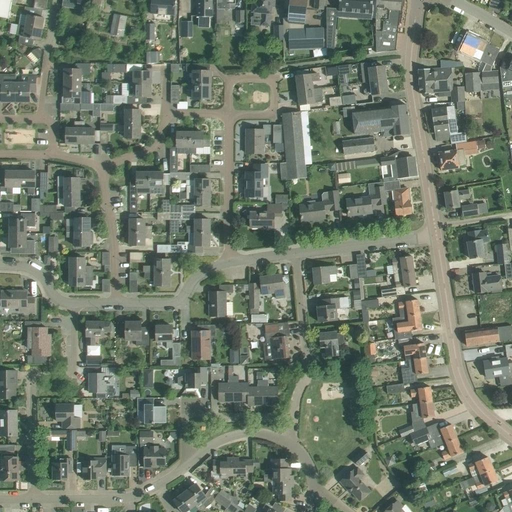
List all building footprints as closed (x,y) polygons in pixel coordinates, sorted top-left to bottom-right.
[(0,0),(0,17),(9,19),(12,4),(16,5),(16,0),(0,0)] [(35,0),(34,8),(46,10),(47,0),(35,0)] [(152,0),(151,14),(174,16),(175,0),(152,0)] [(197,0),(198,16),(213,17),(212,0),(197,0)] [(217,0),(218,24),(224,24),(225,9),(234,9),(236,8),(235,0),(217,0)] [(254,3),(253,12),(256,12),(255,18),(262,18),(261,25),(270,26),(271,13),(274,14),(275,8),(272,7),(272,0),(256,0),(256,3),(254,3)] [(290,18),(289,21),(304,22),(305,23),(307,0),(290,0),(290,10),(290,18)] [(315,0),(315,9),(324,10),(324,0),(315,0)] [(339,0),(339,11),(372,14),(373,0),(339,0)] [(377,0),(376,14),(376,16),(399,19),(401,0),(377,0)] [(500,0),(492,0),(489,9),(500,14),(504,1),(500,0)] [(28,16),(26,26),(43,29),(45,18),(29,15),(30,7),(25,7),(24,15),(28,16)] [(236,23),(244,23),(244,11),(236,11),(236,23)] [(110,35),(123,37),(127,17),(114,15),(110,35)] [(399,19),(376,16),(376,30),(377,30),(376,44),(377,47),(376,53),(396,50),(399,19)] [(181,22),(181,37),(191,37),(191,22),(181,22)] [(26,26),(19,25),(17,35),(20,36),(19,43),(33,46),(35,39),(41,40),(43,29),(26,26)] [(146,40),(154,40),(154,25),(146,25),(146,40)] [(284,25),(274,26),(275,41),(284,41),(284,25)] [(336,28),(327,27),(327,48),(327,52),(334,53),(336,28)] [(324,28),(289,29),(290,50),(313,49),(324,49),(324,48),(324,28)] [(87,31),(76,29),(74,45),(85,47),(87,31)] [(460,51),(481,61),(489,45),(468,35),(460,51)] [(482,72),(480,73),(481,82),(481,84),(499,82),(498,71),(491,72),(492,67),(500,50),(489,45),(481,61),(486,63),(482,72)] [(36,47),(26,56),(33,64),(43,54),(36,47)] [(324,49),(313,49),(314,58),(327,56),(327,52),(327,48),(324,48),(324,49)] [(149,52),(150,62),(158,62),(157,52),(149,52)] [(503,89),(511,86),(511,61),(511,62),(505,59),(500,68),(503,89)] [(369,62),(361,64),(363,83),(371,82),(386,80),(384,66),(370,68),(369,62)] [(65,70),(65,84),(81,84),(81,76),(91,76),(91,64),(76,64),(76,70),(65,70)] [(113,73),(127,73),(127,64),(113,64),(113,73)] [(189,85),(211,85),(211,71),(200,71),(201,64),(187,64),(186,71),(194,71),(194,79),(188,79),(188,85),(189,85)] [(351,64),(338,66),(340,75),(353,73),(351,64)] [(340,75),(338,66),(326,68),(327,76),(340,75)] [(452,68),(419,70),(419,82),(443,81),(443,83),(453,83),(453,81),(452,68)] [(134,78),(134,84),(151,84),(151,72),(130,72),(130,78),(134,78)] [(480,73),(465,73),(466,83),(481,82),(480,73)] [(0,91),(3,92),(3,102),(16,102),(16,84),(16,74),(0,74),(0,91)] [(22,84),(16,84),(16,102),(30,102),(30,92),(36,92),(36,74),(22,74),(22,84)] [(297,77),(298,91),(314,89),(313,81),(320,80),(319,74),(297,77)] [(372,89),(364,90),(365,95),(373,94),(373,95),(388,93),(386,80),(371,82),(372,89)] [(443,81),(419,82),(420,94),(452,92),(452,103),(457,102),(464,102),(465,102),(464,87),(460,87),(453,88),(453,83),(443,83),(443,81)] [(481,82),(466,83),(466,92),(481,92),(481,90),(481,84),(481,82)] [(81,84),(65,84),(65,98),(76,98),(76,104),(91,104),(91,92),(81,92),(81,84)] [(134,84),(123,84),(122,96),(127,96),(151,97),(151,84),(134,84)] [(211,85),(189,85),(189,91),(193,91),(193,99),(211,99),(211,85)] [(171,104),(179,104),(179,86),(171,86),(171,104)] [(314,89),(298,91),(300,105),(315,103),(315,102),(322,101),(322,95),(315,96),(314,89)] [(355,95),(342,96),(343,105),(356,103),(355,95)] [(114,104),(127,104),(127,96),(122,96),(114,96),(114,104)] [(343,105),(342,96),(329,98),(330,106),(343,105)] [(355,134),(393,130),(393,136),(410,134),(407,105),(355,111),(354,107),(344,108),(345,117),(353,116),(355,134)] [(447,108),(432,110),(436,141),(451,139),(452,144),(456,144),(462,143),(467,142),(466,132),(458,133),(456,118),(449,119),(447,108)] [(126,124),(141,124),(141,110),(126,110),(126,124)] [(300,113),(283,114),(288,162),(288,167),(305,165),(300,113)] [(67,144),(81,144),(81,129),(81,122),(75,122),(75,129),(67,129),(67,144)] [(81,129),(81,144),(95,144),(95,129),(87,129),(87,122),(81,122),(81,129)] [(126,138),(141,138),(141,124),(126,124),(126,138)] [(247,154),(263,154),(263,135),(271,135),(271,125),(264,125),(264,130),(247,130),(247,154)] [(274,143),(282,143),(282,125),(274,125),(274,143)] [(191,133),(177,133),(177,154),(190,154),(191,133)] [(204,133),(191,133),(190,154),(197,154),(197,147),(204,147),(204,133)] [(342,141),(344,155),(376,151),(374,138),(342,141)] [(485,140),(477,141),(478,149),(486,148),(485,140)] [(457,150),(439,153),(442,170),(459,168),(459,165),(466,164),(464,150),(477,148),(476,141),(468,142),(467,142),(456,144),(457,150)] [(392,165),(393,178),(417,175),(415,157),(402,159),(401,151),(388,157),(382,158),(383,166),(392,165)] [(246,197),(263,197),(263,175),(267,175),(267,165),(255,165),(255,173),(247,173),(246,197)] [(305,165),(288,167),(289,180),(306,178),(305,165)] [(288,167),(281,168),(282,181),(289,180),(288,167)] [(1,187),(1,192),(7,192),(7,194),(13,194),(13,187),(21,187),(21,172),(6,172),(5,187),(3,187),(1,187)] [(35,172),(21,172),(21,187),(28,187),(28,194),(34,194),(34,187),(35,187),(35,172)] [(170,172),(170,180),(183,180),(183,173),(178,173),(170,172)] [(137,194),(150,194),(150,173),(137,173),(137,194)] [(150,173),(150,194),(164,194),(164,173),(150,173)] [(58,187),(58,193),(65,193),(80,192),(80,178),(65,179),(65,187),(58,187)] [(187,186),(187,193),(210,193),(210,179),(198,179),(195,179),(195,181),(195,186),(187,186)] [(384,182),(384,187),(385,191),(394,190),(396,203),(395,203),(397,215),(412,214),(409,189),(401,189),(400,181),(384,182)] [(386,204),(385,191),(384,187),(376,188),(377,195),(370,196),(370,197),(347,200),(349,216),(372,213),(371,204),(378,203),(378,205),(386,204)] [(470,198),(469,190),(457,192),(457,191),(445,193),(448,209),(460,207),(459,200),(470,198)] [(308,205),(300,206),(302,221),(325,219),(324,210),(331,209),(331,211),(340,210),(338,191),(329,192),(330,201),(323,202),(323,203),(316,204),(316,201),(308,202),(308,205)] [(65,193),(58,193),(58,199),(65,199),(65,207),(80,206),(80,192),(65,193)] [(187,193),(187,199),(195,199),(195,206),(196,206),(210,206),(210,193),(187,193)] [(40,212),(40,205),(40,199),(32,198),(31,212),(40,212)] [(1,211),(14,212),(14,203),(1,203),(1,211)] [(480,204),(481,214),(489,212),(487,203),(480,204)] [(477,204),(462,207),(464,217),(478,214),(477,204)] [(251,227),(274,227),(274,217),(282,217),(282,205),(268,205),(268,213),(251,213),(251,227)] [(158,220),(171,220),(171,212),(163,212),(158,212),(158,220)] [(171,212),(171,220),(183,220),(183,212),(171,212)] [(10,233),(26,234),(26,227),(35,227),(35,214),(21,214),(21,220),(10,219),(10,233)] [(67,220),(67,232),(90,232),(90,218),(75,218),(75,220),(67,220)] [(130,219),(130,233),(152,233),(152,227),(145,227),(145,219),(130,219)] [(187,233),(196,233),(210,233),(210,220),(196,220),(196,226),(187,226),(187,233)] [(485,256),(483,243),(489,241),(487,230),(481,231),(481,230),(468,233),(470,242),(468,242),(471,259),(485,256)] [(94,232),(90,232),(67,232),(67,238),(75,238),(75,246),(90,246),(90,241),(93,241),(94,232)] [(10,248),(21,248),(21,254),(35,254),(35,241),(26,241),(26,234),(10,233),(10,248)] [(152,233),(130,233),(130,246),(145,246),(145,239),(152,239),(152,233)] [(210,233),(196,233),(196,246),(189,246),(189,253),(203,253),(203,246),(210,246),(210,233)] [(49,237),(49,253),(59,253),(59,237),(49,237)] [(509,243),(497,245),(499,264),(511,263),(511,256),(509,243)] [(392,259),(394,274),(414,271),(412,256),(392,259)] [(70,258),(70,272),(93,272),(93,266),(85,266),(85,258),(70,258)] [(144,267),(144,272),(145,272),(170,273),(170,260),(156,259),(155,267),(144,267)] [(366,263),(357,264),(359,278),(362,278),(375,277),(375,270),(367,271),(366,263)] [(359,278),(357,264),(350,265),(351,279),(359,278)] [(336,266),(314,269),(315,284),(329,283),(329,274),(336,273),(336,266)] [(414,271),(394,274),(396,288),(405,287),(416,286),(414,271)] [(93,272),(70,272),(70,286),(85,286),(85,278),(93,278),(93,272)] [(170,273),(145,272),(145,279),(155,279),(155,286),(170,286),(170,273)] [(473,274),(475,293),(488,291),(501,289),(500,276),(486,278),(485,273),(473,274)] [(282,275),(261,278),(262,284),(263,294),(275,293),(284,291),(282,275)] [(258,284),(250,284),(251,309),(260,309),(260,295),(259,295),(259,284),(258,284)] [(220,292),(210,292),(210,317),(225,316),(225,294),(234,293),(234,285),(220,285),(220,292)] [(393,288),(393,289),(394,296),(406,294),(405,287),(396,288),(393,288)] [(381,290),(382,297),(394,296),(393,289),(381,290)] [(21,313),(35,313),(35,298),(27,298),(27,292),(2,292),(2,307),(21,307),(21,313)] [(318,307),(319,322),(338,320),(337,309),(349,308),(348,298),(340,299),(340,298),(322,300),(322,307),(318,307)] [(361,301),(362,310),(379,308),(379,300),(361,301)] [(401,317),(409,316),(420,315),(418,300),(407,301),(407,302),(399,303),(400,309),(401,317)] [(420,315),(409,316),(401,317),(392,318),(395,340),(398,340),(412,338),(411,331),(423,330),(420,315)] [(41,322),(24,322),(24,331),(28,331),(28,348),(33,349),(33,356),(28,356),(28,365),(51,365),(51,335),(47,335),(47,328),(41,328),(41,322)] [(87,356),(99,356),(99,345),(95,345),(95,337),(104,337),(104,332),(111,332),(111,322),(87,322),(87,337),(87,356)] [(126,322),(126,340),(142,340),(142,346),(149,346),(149,327),(142,327),(142,322),(126,322)] [(157,326),(157,342),(167,342),(167,348),(173,348),(173,356),(181,356),(181,343),(173,343),(172,326),(164,326),(164,324),(157,324),(157,326)] [(289,324),(264,324),(266,339),(267,343),(267,345),(265,346),(266,360),(290,358),(287,337),(290,337),(289,324)] [(475,331),(465,332),(467,346),(511,339),(511,327),(511,326),(475,331)] [(210,331),(193,332),(193,360),(211,359),(210,331)] [(341,344),(344,341),(344,335),(341,332),(320,334),(321,348),(326,347),(327,357),(339,356),(338,344),(341,344)] [(412,338),(398,340),(400,348),(405,347),(407,361),(409,361),(415,360),(427,358),(425,343),(413,345),(412,338)] [(365,344),(366,355),(376,354),(375,343),(365,344)] [(239,355),(230,355),(231,363),(239,363),(239,355)] [(99,356),(87,356),(87,365),(101,365),(101,356),(99,356)] [(246,356),(241,356),(241,365),(250,365),(250,360),(246,356)] [(427,358),(415,360),(409,361),(410,368),(402,369),(404,384),(418,382),(417,375),(429,373),(427,358)] [(507,358),(484,362),(487,378),(509,374),(510,380),(511,379),(511,363),(507,364),(507,358)] [(378,366),(367,368),(368,377),(379,375),(378,366)] [(207,385),(207,367),(195,367),(195,373),(186,373),(186,376),(185,376),(179,378),(179,384),(185,387),(186,387),(186,389),(201,389),(201,385),(207,385)] [(142,386),(152,387),(152,369),(142,369),(142,386)] [(16,382),(17,382),(17,371),(0,370),(0,398),(16,399),(16,382)] [(107,375),(88,375),(88,392),(95,393),(95,398),(107,398),(109,395),(111,397),(113,397),(115,396),(116,394),(116,391),(115,389),(113,388),(113,375),(107,375)] [(219,402),(233,401),(233,377),(228,377),(228,384),(219,384),(219,402)] [(233,401),(249,401),(249,388),(249,384),(238,384),(238,377),(233,377),(233,401)] [(263,380),(257,381),(257,388),(249,388),(249,401),(249,405),(263,405),(263,380)] [(268,380),(263,380),(263,405),(278,405),(278,387),(268,388),(268,380)] [(387,386),(388,393),(404,391),(403,383),(387,386)] [(420,395),(421,404),(433,402),(431,387),(419,389),(410,390),(411,397),(420,395)] [(155,423),(167,423),(167,407),(154,407),(154,398),(138,398),(138,411),(145,411),(145,424),(155,424),(155,423)] [(433,402),(421,404),(413,404),(414,412),(411,412),(412,422),(424,421),(424,418),(435,417),(433,402)] [(63,421),(63,428),(81,428),(81,418),(75,418),(74,404),(56,405),(56,421),(63,421)] [(0,411),(0,436),(18,436),(17,411),(0,411)] [(412,425),(399,431),(402,437),(410,434),(415,432),(412,425)] [(437,447),(447,443),(458,438),(452,425),(441,429),(441,430),(434,433),(436,438),(434,439),(437,447)] [(415,432),(410,434),(413,441),(414,443),(415,447),(429,441),(432,440),(430,436),(426,428),(426,427),(415,432)] [(68,430),(68,450),(77,450),(77,440),(77,431),(77,430),(68,430)] [(77,431),(77,440),(86,440),(86,431),(77,431)] [(140,432),(141,450),(145,450),(145,467),(157,467),(157,465),(166,465),(166,449),(158,449),(158,447),(154,447),(154,431),(140,432)] [(458,438),(447,443),(450,451),(442,454),(444,459),(452,456),(452,457),(463,452),(458,438)] [(126,446),(126,456),(113,456),(113,476),(129,475),(129,464),(136,464),(136,446),(126,446)] [(354,460),(359,466),(369,457),(364,450),(354,460)] [(384,458),(388,466),(396,463),(393,455),(384,458)] [(1,457),(1,481),(18,481),(18,457),(1,457)] [(469,466),(473,477),(493,469),(488,457),(476,462),(476,463),(469,466)] [(82,462),(82,473),(84,473),(84,480),(86,480),(86,481),(91,481),(91,480),(98,479),(98,476),(107,476),(107,458),(91,458),(91,461),(82,461),(82,462)] [(233,476),(233,458),(227,458),(227,460),(213,460),(213,471),(212,471),(212,478),(229,478),(229,476),(233,476)] [(239,458),(233,458),(233,476),(239,476),(239,478),(247,478),(247,472),(253,472),(253,460),(239,460),(239,458)] [(68,471),(72,471),(72,459),(60,459),(60,463),(53,463),(53,480),(68,480),(68,471)] [(264,482),(276,482),(294,481),(294,475),(291,475),(291,469),(289,469),(289,462),(287,462),(287,459),(272,459),(272,469),(273,469),(273,475),(264,475),(264,482)] [(422,467),(425,474),(437,469),(434,462),(422,467)] [(456,465),(442,471),(445,476),(458,471),(456,465)] [(341,482),(347,489),(349,488),(360,501),(370,492),(359,480),(364,475),(358,468),(355,471),(354,470),(341,482)] [(493,469),(473,477),(478,489),(475,491),(477,495),(487,491),(488,490),(486,486),(498,481),(493,469)] [(467,480),(461,482),(464,489),(470,486),(467,480)] [(294,481),(276,482),(276,487),(273,487),(274,494),(280,494),(280,501),(291,501),(291,487),(294,487),(294,481)] [(413,486),(417,496),(428,491),(424,482),(413,486)] [(197,484),(185,492),(195,505),(199,511),(201,511),(207,508),(209,508),(211,506),(212,504),(215,499),(207,494),(205,496),(197,484)] [(405,486),(399,491),(405,498),(411,493),(405,486)] [(211,488),(207,494),(215,499),(227,508),(225,511),(243,511),(244,511),(236,506),(233,503),(219,493),(211,488)] [(503,493),(508,505),(511,503),(511,489),(510,490),(510,491),(503,493)] [(222,490),(219,493),(233,503),(233,497),(228,494),(222,490)] [(195,505),(185,492),(174,501),(182,511),(190,511),(189,510),(195,505)] [(429,497),(422,500),(426,509),(432,506),(429,497)] [(478,497),(468,501),(470,505),(480,501),(478,497)] [(402,511),(401,510),(403,508),(397,501),(384,511),(402,511)] [(277,511),(272,508),(273,507),(267,503),(263,509),(268,511),(277,511)]
